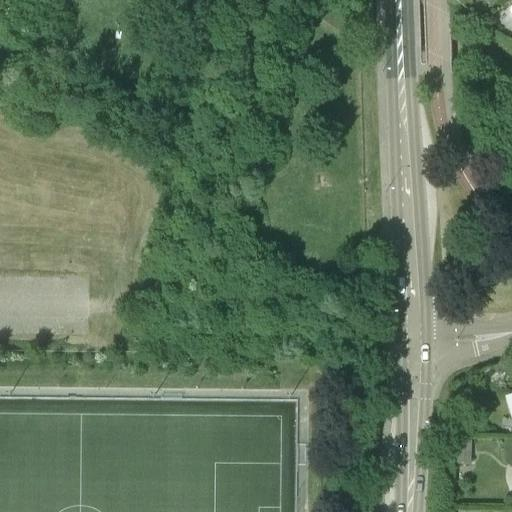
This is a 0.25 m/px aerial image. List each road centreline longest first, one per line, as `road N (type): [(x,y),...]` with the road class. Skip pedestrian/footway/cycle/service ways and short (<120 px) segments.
road 1 (secondary): [(412,326),(398,0)]
road 2 (secondary): [(408,511),(412,356)]
